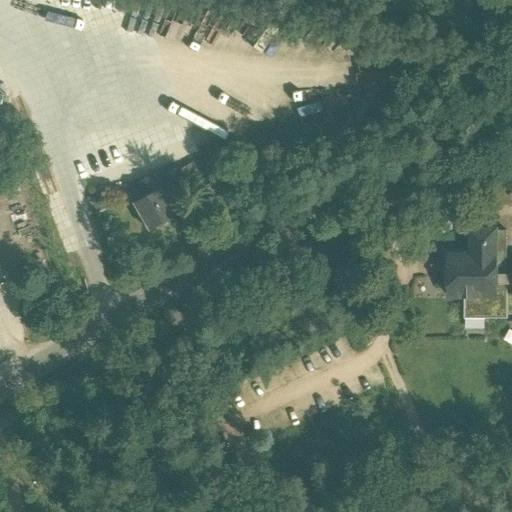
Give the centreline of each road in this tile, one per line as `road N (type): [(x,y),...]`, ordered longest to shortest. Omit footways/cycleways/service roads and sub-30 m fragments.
road 1 (tertiary): [(0,387),(152,294),(511,119)]
road 2 (unknown): [(107,319),(37,89),(0,62)]
